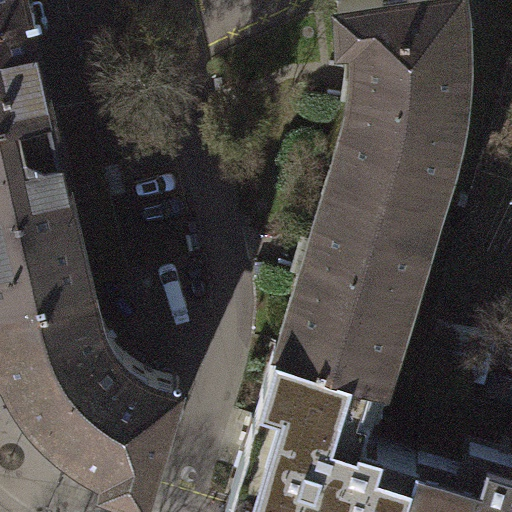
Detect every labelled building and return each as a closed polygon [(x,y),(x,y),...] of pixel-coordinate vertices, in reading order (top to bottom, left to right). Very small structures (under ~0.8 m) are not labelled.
[(0,0),(0,103),(52,88),(35,0),(0,0)] [(322,167),(409,194),(420,155),(432,159),(450,82),(440,81),(439,12),(457,12),(456,0),(329,0),(330,3),(333,35),(344,35),(342,87),(322,167)] [(0,103),(0,296),(85,277),(80,248),(52,88),(0,103)] [(269,341),(356,367),(368,329),(381,333),(413,229),(400,225),(409,194),(322,167),(269,341)] [(91,305),(85,277),(0,296),(0,370),(0,371),(9,387),(32,415),(42,425),(71,447),(100,464),(96,473),(139,485),(161,406),(170,375),(140,363),(119,349),(102,330),(91,305)] [(356,367),(269,341),(252,394),(236,447),(219,500),(258,511),(391,511),(411,448),(351,430),(359,406),(345,401),(356,367)] [(511,511),(511,455),(463,441),(456,462),(411,448),(391,511),(511,511)]
